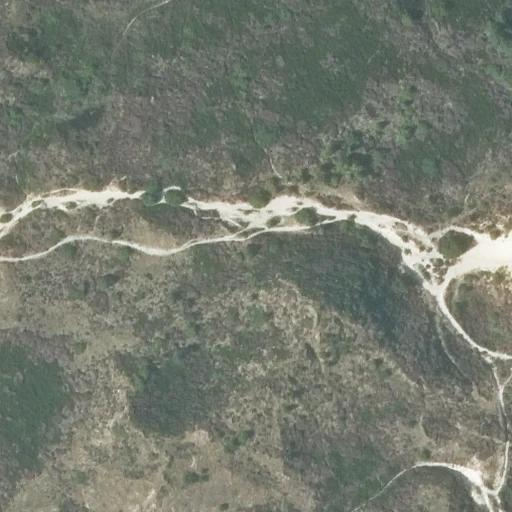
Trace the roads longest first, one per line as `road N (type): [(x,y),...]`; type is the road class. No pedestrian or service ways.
road 1 (unknown): [(0,215),(54,193),(238,202),(341,218),(397,249),(438,295)]
road 2 (unknown): [(438,295),(487,365),(500,449),(498,511)]
